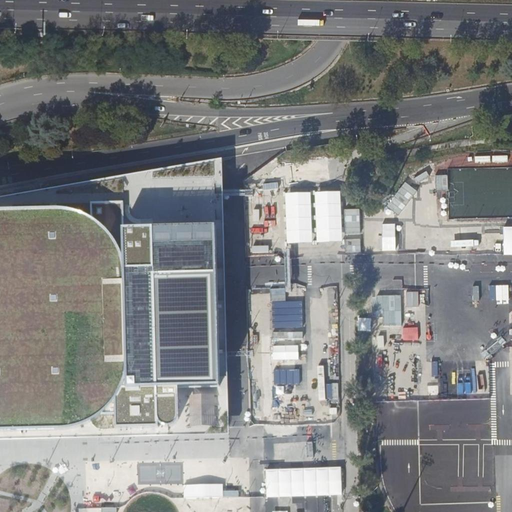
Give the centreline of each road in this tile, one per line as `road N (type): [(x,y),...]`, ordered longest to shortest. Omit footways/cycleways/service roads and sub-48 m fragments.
road 1 (trunk): [(0,10),(511,23)]
road 2 (motorway): [(0,175),(440,107)]
road 3 (trunk): [(32,93),(207,113),(440,107)]
road 4 (trunk): [(32,93),(271,83),(314,61),(337,28),(342,0)]
